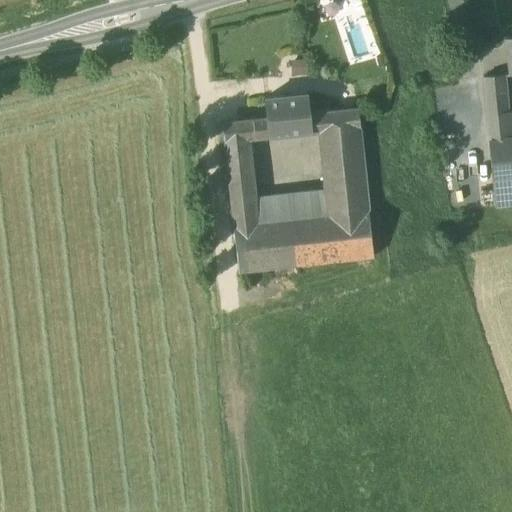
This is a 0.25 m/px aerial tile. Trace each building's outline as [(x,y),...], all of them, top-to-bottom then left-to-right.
[(483,78),(485,100),(505,98),(502,76),(483,78)] [(267,118),(269,137),(317,132),(331,130),(329,111),(309,114),(306,96),(307,96),(307,94),(266,99),(266,98),(264,98),(265,101),(266,105),(267,118)] [(505,98),(485,100),(486,115),(506,113),(505,98)] [(245,107),(247,120),(267,118),(266,105),(245,107)] [(324,192),(326,214),(368,210),(357,108),(329,111),(331,130),(317,132),(324,192)] [(486,115),(489,141),(511,138),(511,114),(509,113),(506,113),(486,115)] [(269,137),(267,118),(247,120),(222,123),(228,176),(251,174),(247,140),(269,137)] [(511,138),(489,141),(493,179),(511,177),(511,138)] [(229,191),(253,189),(251,174),(228,176),(229,191)] [(511,177),(493,179),(496,207),(511,205),(511,177)] [(229,191),(233,225),(257,222),(254,200),(253,189),(229,191)] [(324,192),(254,200),(257,222),(326,214),(324,192)] [(373,257),(368,210),(326,214),(257,222),(233,225),(238,272),(373,257)]
